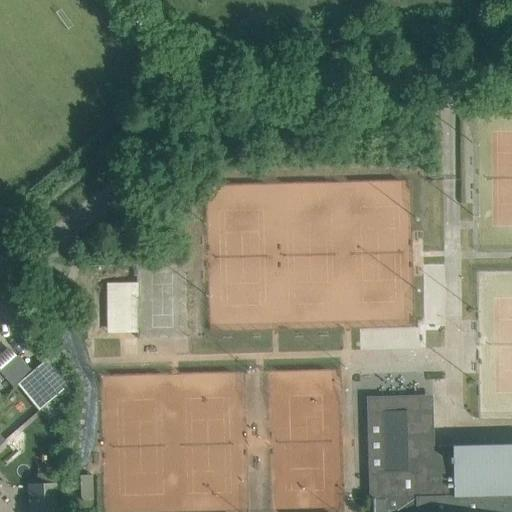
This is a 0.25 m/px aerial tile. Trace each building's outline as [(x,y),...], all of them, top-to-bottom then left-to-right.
[(135,282),(114,282),(115,332),(136,332),(135,282)] [(19,356),(0,371),(0,372),(13,387),(17,383),(32,371),(19,356)] [(32,371),(17,383),(38,409),(70,384),(49,356),(32,371)] [(433,409),(420,410),(419,397),(376,398),(374,398),(375,412),(383,412),(384,470),(376,470),(377,498),(386,498),(454,496),(454,469),(444,469),(444,452),(434,452),(433,409)] [(511,511),(511,443),(443,446),(444,452),(444,469),(454,469),(454,496),(386,498),(386,511),(511,511)] [(29,511),(57,511),(57,483),(29,484),(29,511)]
